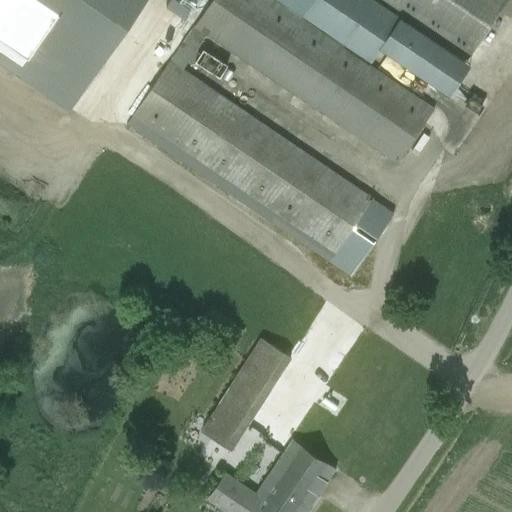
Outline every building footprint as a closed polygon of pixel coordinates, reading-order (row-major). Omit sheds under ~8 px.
[(143,0),(0,0),(0,60),(70,109),(143,0)] [(457,96),(479,61),(382,0),(216,0),(189,44),(202,53),(198,60),(222,75),(229,64),(201,46),(207,37),(402,161),(437,105),(373,65),(383,49),(457,96)] [(511,0),(466,0),(477,6),(466,23),(470,26),(461,41),(481,53),(511,0)] [(167,62),(127,128),(248,203),(252,197),(287,218),(286,220),(354,262),(392,201),(167,62)] [(260,338),(200,431),(232,453),(292,358),(260,338)] [(305,511),(336,468),(293,439),(255,495),(225,474),(209,499),(228,511),(305,511)]
